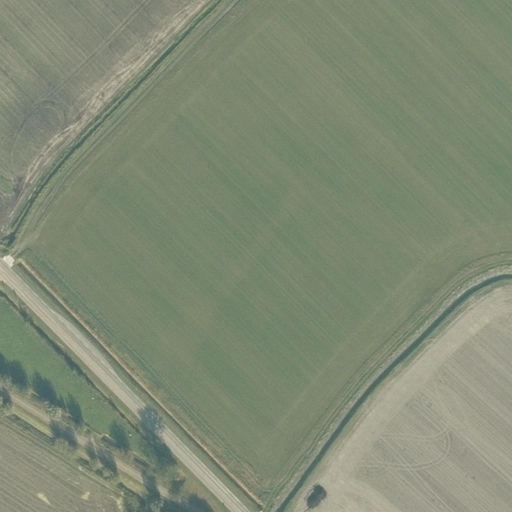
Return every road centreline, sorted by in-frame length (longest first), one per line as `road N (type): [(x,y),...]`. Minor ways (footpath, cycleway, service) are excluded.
road 1 (primary): [(240,511),(0,265)]
road 2 (unclassified): [(198,511),(0,388)]
